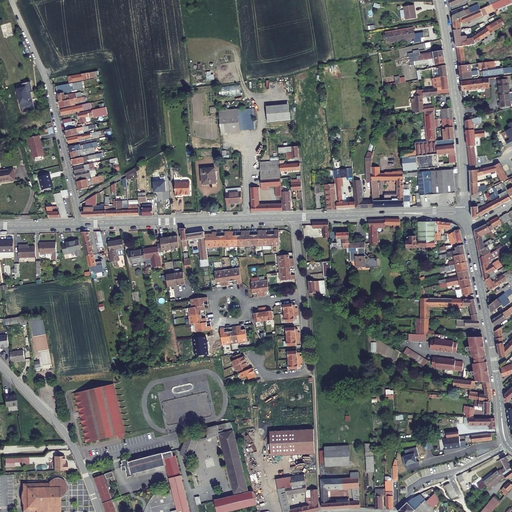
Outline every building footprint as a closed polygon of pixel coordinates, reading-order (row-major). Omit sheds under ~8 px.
[(511,0),(500,0),(494,3),(496,9),(511,1),(511,0)] [(496,9),(494,3),(493,3),(487,7),(489,12),(496,9)] [(406,6),(408,20),(419,18),(417,4),(406,6)] [(471,8),(454,16),(455,21),(463,17),(465,16),(473,13),(474,12),(471,8)] [(485,14),(482,8),(474,12),(473,13),(476,19),(485,14)] [(476,19),(473,13),(465,16),(468,22),(476,19)] [(464,22),(463,17),(455,21),(455,25),(462,24),(462,23),(464,22)] [(508,24),(504,17),(489,27),(490,28),(491,30),(495,28),(497,31),(508,24)] [(4,38),(15,35),(11,22),(1,25),(4,38)] [(388,32),(390,43),(416,38),(416,43),(424,41),(423,37),(418,38),(416,27),(388,32)] [(491,30),(490,28),(475,37),(478,42),(497,31),(495,28),(491,30)] [(464,36),(463,29),(456,30),(459,47),(471,44),(477,42),(477,43),(478,42),(475,37),(475,38),(470,39),(469,35),(464,36)] [(462,64),(474,63),(471,44),(459,47),(462,64)] [(447,57),(446,50),(435,51),(436,52),(422,54),(422,51),(410,53),(411,57),(412,57),(413,65),(418,65),(417,61),(447,57)] [(448,63),(447,57),(417,61),(418,65),(432,62),(432,65),(448,63)] [(500,65),(499,59),(482,62),(482,67),(500,65)] [(474,63),(462,64),(463,72),(479,70),(479,69),(478,67),(474,67),(474,63)] [(436,76),(436,77),(450,76),(448,65),(436,67),(437,71),(435,71),(436,76)] [(479,69),(479,70),(463,72),(464,78),(475,77),(475,73),(481,72),(481,69),(479,69)] [(101,75),(100,71),(68,77),(69,83),(91,79),(91,77),(97,76),(101,75)] [(384,79),(385,87),(403,83),(402,78),(402,75),(384,79)] [(445,89),(440,89),(441,93),(452,92),(450,76),(436,77),(437,87),(442,87),(445,87),(445,89)] [(494,76),(484,78),(485,87),(491,87),(495,86),(494,76)] [(511,77),(503,78),(504,91),(511,90),(511,77)] [(484,78),(474,79),(475,89),(485,87),(484,78)] [(474,79),(464,80),(465,90),(475,89),(474,79)] [(17,89),(21,113),(34,111),(28,82),(21,83),(22,88),(17,89)] [(56,87),(57,92),(77,88),(76,83),(56,87)] [(240,86),(219,86),(219,96),(240,95),(240,86)] [(415,112),(427,110),(436,110),(437,110),(437,106),(425,107),(424,95),(441,94),(441,93),(440,89),(440,88),(420,90),(421,95),(418,95),(419,98),(414,98),(415,112)] [(82,98),(81,92),(65,96),(64,93),(58,95),(60,102),(82,98)] [(60,102),(61,108),(75,105),(75,102),(85,100),(84,97),(82,98),(60,102)] [(61,110),(63,115),(85,110),(84,105),(61,110)] [(78,114),(79,119),(80,119),(80,121),(88,119),(87,117),(89,117),(89,115),(95,114),(95,117),(108,115),(106,107),(78,114)] [(443,109),(444,118),(455,117),(454,107),(443,109)] [(222,110),(224,135),(243,133),(243,130),(241,109),(241,108),(222,110)] [(255,108),(247,109),(249,130),(257,129),(255,108)] [(436,110),(427,110),(430,141),(418,142),(418,149),(405,151),(406,170),(441,167),(440,153),(452,152),(452,155),(451,155),(452,162),(459,161),(457,139),(447,139),(439,140),(438,131),(438,128),(436,110)] [(486,113),(468,118),(469,131),(477,130),(476,121),(483,120),(483,119),(488,118),(486,113)] [(444,118),(445,128),(456,127),(455,117),(444,118)] [(331,128),(333,149),(346,148),(344,127),(331,128)] [(445,128),(438,128),(438,131),(445,131),(447,139),(457,139),(456,127),(445,128)] [(487,128),(477,130),(469,131),(473,164),(482,163),(482,154),(478,155),(477,144),(478,144),(477,136),(488,134),(487,128)] [(68,139),(69,144),(79,142),(79,140),(99,136),(98,132),(68,139)] [(40,136),(30,138),(35,158),(45,155),(40,136)] [(70,147),(71,153),(94,148),(98,147),(97,143),(80,146),(80,145),(70,147)] [(294,149),(295,158),(301,157),(300,145),(292,146),(292,149),(294,149)] [(71,153),(72,158),(87,155),(95,153),(94,148),(71,153)] [(73,160),(74,166),(84,163),(84,161),(104,157),(103,153),(98,155),(73,160)] [(501,161),(486,165),(486,171),(500,168),(504,180),(511,176),(511,162),(510,158),(501,161)] [(282,177),(281,160),(262,161),(263,178),(282,177)] [(282,164),(283,171),(303,169),(302,163),(301,163),(282,164)] [(74,168),(75,173),(90,170),(90,171),(95,170),(94,164),(74,168)] [(483,166),(472,169),(473,183),(480,182),(479,173),(484,172),(483,166)] [(374,179),(376,199),(376,207),(383,207),(382,200),(381,182),(383,182),(383,180),(382,173),(382,167),(374,167),(374,173),(375,180),(374,179)] [(126,174),(127,178),(137,172),(137,168),(126,174)] [(204,169),(205,183),(218,182),(217,168),(204,169)] [(423,196),(458,192),(456,173),(460,173),(459,168),(457,169),(420,172),(420,175),(422,193),(423,196)] [(0,180),(1,180),(1,182),(15,179),(13,169),(0,171),(0,180)] [(337,178),(337,183),(340,208),(353,208),(353,202),(346,202),(344,177),(343,169),(335,170),(336,178),(337,178)] [(90,170),(75,173),(77,182),(97,177),(95,170),(90,171),(90,170)] [(387,180),(400,179),(400,178),(405,178),(405,176),(405,173),(405,171),(395,171),(395,173),(387,173),(387,180)] [(38,177),(42,191),(53,188),(50,174),(38,177)] [(77,182),(79,190),(89,188),(89,185),(104,182),(103,176),(97,177),(77,182)] [(277,186),(278,196),(284,195),(282,177),(263,178),(264,189),(270,189),(270,186),(277,186)] [(358,201),(358,207),(369,207),(369,200),(365,200),(363,179),(356,180),(358,201)] [(184,194),(193,193),(192,181),(177,181),(178,195),(184,195),(184,194)] [(480,186),(480,182),(473,183),(474,195),(487,188),(487,185),(480,186)] [(328,184),(331,209),(340,208),(337,183),(328,184)] [(227,188),(228,204),(233,204),(233,203),(244,202),(243,187),(227,188)] [(252,187),(254,212),(275,211),(275,204),(261,205),(260,187),(252,187)] [(504,192),(501,193),(507,203),(511,200),(511,193),(508,187),(506,188),(509,193),(506,195),(504,192)] [(47,207),(50,219),(61,218),(55,194),(53,188),(50,189),(53,201),(54,201),(56,207),(47,207)] [(284,191),(285,210),(292,210),(291,191),(284,191)] [(61,192),(55,194),(61,218),(68,218),(66,210),(63,210),(62,206),(65,205),(61,192)] [(138,193),(139,204),(140,216),(153,215),(153,205),(142,205),(142,202),(147,202),(146,193),(138,193)] [(501,198),(497,200),(494,202),(498,208),(507,203),(501,193),(499,194),(501,198)] [(386,200),(386,207),(407,206),(406,194),(400,195),(400,194),(387,195),(387,200),(386,200)] [(493,202),(486,206),(490,212),(498,208),(494,202),(497,200),(495,196),(491,198),(493,202)] [(86,218),(94,217),(94,206),(93,197),(88,200),(89,204),(87,204),(87,208),(85,208),(85,212),(82,212),(84,216),(86,218)] [(106,217),(117,217),(116,201),(116,200),(114,200),(114,202),(114,205),(110,205),(110,199),(106,200),(105,205),(105,206),(106,217)] [(120,201),(116,201),(117,217),(129,216),(128,204),(128,202),(126,203),(126,210),(122,210),(122,202),(120,202),(120,201)] [(139,204),(128,204),(129,216),(140,216),(139,204)] [(94,217),(106,217),(105,206),(102,206),(102,207),(97,208),(97,206),(94,206),(94,217)] [(486,206),(475,212),(475,217),(479,219),(490,212),(486,206)] [(500,217),(488,223),(492,229),(504,223),(500,217)] [(396,227),(396,230),(402,230),(402,219),(392,220),(392,225),(394,225),(394,227),(396,227)] [(371,220),(372,245),(378,245),(377,227),(388,227),(388,226),(388,220),(371,220)] [(419,221),(420,239),(436,240),(436,236),(437,222),(419,221)] [(325,231),(325,239),(330,238),(330,236),(331,236),(330,222),(325,223),(325,229),(321,229),(322,231),(325,231)] [(319,231),(322,231),(321,229),(325,229),(325,223),(314,223),(314,229),(318,229),(319,231)] [(476,232),(478,240),(484,236),(491,232),(493,231),(492,229),(488,223),(482,226),(482,228),(477,230),(476,232)] [(449,242),(450,245),(464,242),(461,229),(456,230),(456,231),(449,235),(449,242)] [(250,230),(246,231),(246,246),(254,246),(254,234),(250,234),(250,230)] [(258,234),(254,234),(254,246),(263,246),(262,230),(258,230),(258,234)] [(267,230),(262,230),(263,246),(271,246),(271,234),(267,234),(267,230)] [(275,234),(271,234),(271,246),(280,245),(279,230),(275,230),(275,234)] [(88,231),(82,231),(85,244),(91,243),(88,231)] [(186,234),(187,240),(195,239),(196,242),(199,242),(201,257),(200,257),(201,266),(209,265),(207,247),(205,233),(205,231),(186,234)] [(217,236),(217,231),(212,231),(212,233),(205,233),(207,247),(221,247),(221,235),(217,236)] [(225,235),(221,235),(221,247),(230,247),(229,231),(225,231),(225,235)] [(233,231),(229,231),(230,247),(238,247),(237,235),(233,235),(233,231)] [(242,235),(237,235),(238,247),(246,246),(246,231),(242,231),(242,235)] [(352,243),(351,233),(339,234),(339,240),(344,239),(345,249),(349,249),(349,253),(352,253),(352,252),(352,249),(352,243)] [(177,235),(160,238),(161,243),(162,250),(179,247),(177,235)] [(478,240),(480,252),(490,246),(496,242),(497,242),(496,239),(494,240),(493,239),(486,243),(484,236),(478,240)] [(409,241),(409,247),(420,247),(420,246),(420,240),(417,240),(417,237),(411,237),(411,241),(409,241)] [(66,243),(62,244),(65,254),(76,251),(77,256),(82,254),(79,239),(66,242),(66,243)] [(123,239),(108,242),(112,262),(119,261),(117,250),(124,249),(123,239)] [(0,251),(14,251),(14,240),(0,240),(0,253),(0,251)] [(56,243),(41,243),(41,253),(57,253),(56,243)] [(85,244),(87,255),(93,254),(91,243),(85,244)] [(151,248),(144,249),(146,261),(146,264),(152,263),(153,267),(161,266),(159,255),(163,255),(162,250),(161,243),(158,244),(158,247),(151,248)] [(379,259),(378,259),(373,259),(367,253),(367,243),(352,243),(352,249),(359,249),(359,251),(352,252),(352,253),(352,261),(358,261),(358,268),(380,267),(380,260),(380,259),(379,259)] [(26,244),(19,245),(19,257),(36,256),(35,246),(26,246),(26,244)] [(435,257),(436,260),(456,256),(467,254),(465,244),(459,245),(459,247),(457,247),(457,250),(448,252),(449,254),(435,257)] [(480,252),(482,259),(492,252),(493,251),(490,246),(480,252)] [(144,249),(129,252),(131,263),(146,261),(144,249)] [(502,255),(505,259),(511,254),(511,251),(511,249),(511,250),(505,254),(502,255)] [(482,259),(484,267),(494,260),(494,259),(502,255),(501,252),(493,255),(492,252),(482,259)] [(186,268),(192,268),(191,258),(188,259),(188,253),(184,253),(186,268)] [(289,253),(278,255),(279,263),(294,262),(294,257),(290,258),(289,253)] [(87,255),(90,266),(96,265),(93,254),(87,255)] [(468,262),(467,254),(456,256),(457,260),(450,262),(451,266),(468,262)] [(484,267),(486,281),(497,273),(498,273),(496,271),(498,269),(495,264),(494,260),(484,267)] [(295,266),(294,262),(279,263),(279,272),(291,270),(291,266),(295,266)] [(325,262),(325,277),(334,277),(333,262),(325,262)] [(470,270),(468,262),(451,266),(447,266),(448,271),(441,272),(442,275),(453,273),(453,270),(458,269),(459,272),(470,270)] [(486,281),(492,290),(509,279),(511,283),(511,282),(511,269),(510,271),(510,270),(507,266),(502,270),(505,274),(500,277),(497,273),(486,281)] [(240,267),(231,268),(233,280),(237,279),(238,283),(242,282),(240,267)] [(231,268),(223,269),(225,285),(229,284),(229,280),(233,280),(231,268)] [(223,269),(215,270),(216,282),(220,281),(221,285),(225,285),(223,269)] [(291,274),(291,270),(279,272),(280,280),(296,278),(295,274),(291,274)] [(472,278),(470,270),(459,272),(460,277),(440,281),(441,284),(448,282),(472,278)] [(183,271),(166,274),(168,286),(185,283),(185,280),(183,271)] [(268,278),(260,280),(262,295),(266,295),(266,291),(270,290),(268,278)] [(473,286),(472,278),(448,282),(449,286),(461,284),(462,288),(473,286)] [(260,280),(252,281),(253,292),(257,292),(258,296),(262,295),(260,280)] [(310,281),(311,295),(318,299),(318,294),(325,294),(325,281),(320,282),(310,281)] [(475,293),(473,286),(462,288),(464,294),(464,293),(465,295),(466,294),(472,293),(475,293)] [(491,305),(493,313),(504,305),(506,307),(511,301),(509,297),(511,294),(511,288),(507,292),(491,305)] [(207,296),(190,298),(192,307),(204,305),(204,300),(208,300),(207,296)] [(423,298),(422,318),(431,319),(431,305),(471,306),(473,315),(479,314),(476,298),(471,299),(470,298),(467,298),(423,298)] [(293,304),(293,303),(284,304),(285,313),(299,311),(298,307),(296,307),(296,304),(293,304)] [(205,309),(204,305),(192,307),(188,307),(189,316),(202,314),(201,309),(205,309)] [(267,308),(267,306),(263,307),(265,320),(274,319),(272,310),(271,310),(270,308),(267,308)] [(265,320),(263,307),(259,307),(259,309),(256,310),(256,312),(255,312),(256,322),(265,320)] [(511,315),(511,307),(510,309),(494,320),(495,326),(511,315)] [(286,322),(295,321),(295,319),(298,319),(297,315),(299,315),(299,311),(285,313),(286,322)] [(202,318),(202,314),(189,316),(190,324),(194,323),(207,321),(206,317),(202,318)] [(26,315),(5,319),(6,325),(21,322),(22,325),(27,324),(26,315)] [(418,318),(418,334),(428,334),(431,334),(431,329),(431,319),(422,318),(418,318)] [(207,325),(207,321),(194,323),(195,332),(212,329),(211,325),(207,325)] [(241,325),(237,326),(239,343),(248,341),(246,330),(246,328),(242,329),(241,325)] [(233,330),(229,331),(231,344),(239,343),(237,326),(233,326),(233,330)] [(287,336),(301,335),(300,332),(298,332),(298,328),(296,328),(296,327),(286,327),(287,336)] [(496,331),(499,344),(505,342),(503,327),(496,331)] [(224,328),(220,328),(222,345),(231,344),(229,331),(225,331),(224,328)] [(301,339),(301,335),(287,336),(288,345),(297,345),(297,343),(299,343),(299,339),(301,339)] [(8,336),(0,337),(0,348),(2,348),(2,347),(5,347),(5,348),(9,348),(8,336)] [(484,336),(472,337),(474,346),(472,346),(469,346),(468,347),(467,347),(467,348),(467,349),(467,350),(468,351),(469,351),(473,350),(475,350),(476,357),(485,356),(487,355),(484,336)] [(455,341),(437,339),(436,341),(433,340),(432,348),(458,351),(459,343),(455,343),(455,341)] [(499,344),(501,358),(508,357),(508,356),(511,351),(511,341),(506,348),(505,342),(499,344)] [(429,360),(409,347),(405,353),(425,366),(429,360)] [(23,350),(10,352),(11,361),(25,359),(23,350)] [(289,360),(302,359),(302,355),(300,355),(300,352),(297,352),(297,350),(288,351),(289,360)] [(242,357),(241,354),(233,357),(235,360),(232,361),(234,366),(247,361),(245,356),(242,357)] [(457,360),(435,357),(434,365),(437,366),(437,367),(464,370),(465,362),(457,361),(457,360)] [(303,363),(302,359),(289,360),(289,369),(298,368),(298,367),(301,366),(301,363),(303,363)] [(249,366),(247,361),(234,366),(236,371),(239,370),(240,373),(248,370),(246,367),(249,366)] [(491,382),(488,361),(486,362),(477,363),(478,370),(476,370),(473,371),(472,371),(471,372),(471,373),(471,374),(471,375),(472,375),(473,375),(474,375),(477,375),(479,375),(480,381),(485,382),(491,382)] [(511,363),(503,368),(504,376),(511,373),(511,363)] [(256,376),(253,368),(248,370),(240,373),(242,378),(248,376),(249,379),(252,378),(256,376)] [(455,378),(455,386),(473,388),(473,380),(455,378)] [(114,384),(75,393),(87,442),(125,433),(114,384)] [(472,392),(471,399),(488,401),(494,400),(492,387),(486,388),(486,395),(472,392)] [(18,404),(16,393),(13,394),(11,396),(9,394),(9,393),(4,394),(6,406),(18,404)] [(486,410),(486,414),(492,415),(492,402),(486,402),(477,400),(476,406),(486,407),(486,410)] [(470,414),(470,417),(471,417),(475,417),(476,409),(476,407),(466,405),(465,413),(468,413),(470,414)] [(471,425),(491,425),(491,429),(497,429),(496,418),(475,417),(471,417),(471,425)] [(231,423),(205,430),(207,438),(220,435),(233,432),(231,423)] [(314,430),(270,432),(272,457),(315,455),(314,430)] [(248,494),(233,432),(220,435),(235,497),(215,502),(217,511),(229,511),(256,506),(253,492),(248,494)] [(473,435),(474,442),(493,440),(493,435),(490,435),(490,433),(473,435)] [(188,436),(180,454),(191,459),(197,443),(208,441),(207,438),(198,440),(188,436)] [(460,442),(460,437),(444,439),(445,449),(466,447),(465,441),(460,442)] [(367,443),(368,472),(376,472),(374,443),(367,443)] [(327,462),(327,466),(352,465),(351,445),(326,446),(326,450),(321,450),(321,462),(327,462)] [(417,447),(405,450),(406,456),(402,457),(404,465),(406,465),(407,471),(421,467),(419,461),(417,462),(415,457),(419,456),(417,447)] [(128,460),(121,461),(122,464),(121,465),(122,468),(125,467),(126,471),(125,471),(127,478),(132,476),(132,475),(134,474),(134,473),(165,465),(168,477),(180,475),(175,456),(173,456),(172,452),(130,462),(129,461),(128,461),(128,460)] [(66,462),(66,455),(55,455),(56,470),(69,469),(69,462),(66,462)] [(506,467),(503,470),(505,473),(511,467),(511,463),(511,464),(508,456),(503,459),(506,467)] [(479,485),(483,490),(485,488),(504,474),(505,473),(503,470),(502,469),(500,471),(499,470),(479,485)] [(112,472),(105,475),(107,480),(110,478),(112,483),(116,482),(112,472)] [(277,479),(283,511),(296,511),(296,508),(290,510),(287,494),(307,491),(305,474),(277,479)] [(485,488),(486,490),(491,487),(492,488),(507,477),(504,474),(485,488)] [(103,475),(94,479),(97,489),(106,486),(103,475)] [(189,511),(180,476),(169,478),(177,510),(171,511),(189,511)] [(62,510),(62,492),(63,491),(64,490),(65,489),(65,488),(65,487),(65,486),(65,485),(65,484),(65,483),(64,482),(67,481),(66,480),(64,479),(62,478),(60,477),(58,477),(57,477),(56,477),(54,477),(52,477),(51,478),(49,478),(47,480),(46,480),(45,480),(45,482),(24,482),(25,510),(31,510),(38,509),(37,511),(53,511),(53,510),(62,510)] [(322,479),(324,509),(351,508),(351,501),(338,502),(338,499),(331,499),(330,490),(332,490),(332,489),(353,487),(355,501),(356,508),(362,508),(361,497),(360,477),(352,478),(322,479)] [(112,501),(106,486),(97,489),(103,504),(112,501)] [(387,495),(387,488),(376,488),(377,508),(383,509),(383,495),(387,495)] [(318,489),(312,490),(312,498),(309,498),(309,505),(299,508),(300,511),(312,511),(319,510),(318,505),(318,489)] [(414,497),(409,502),(417,509),(414,511),(434,511),(436,509),(442,502),(437,492),(428,501),(421,494),(414,498),(414,497)] [(493,511),(502,501),(495,496),(482,511),(493,511)] [(115,511),(112,501),(103,504),(105,511),(115,511)] [(399,511),(400,511),(414,511),(417,509),(409,502),(399,511)]
